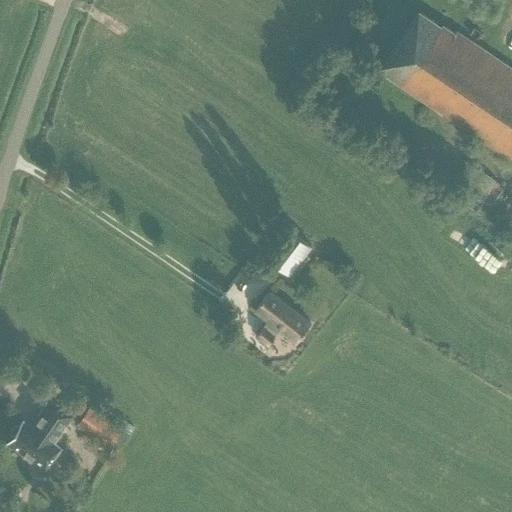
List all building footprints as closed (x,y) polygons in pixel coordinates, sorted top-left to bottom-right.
[(511,68),(457,31),(456,33),(444,25),(442,27),(420,12),(380,71),(510,159),(511,156),(511,68)] [(511,233),(511,190),(475,166),(455,198),(511,234),(511,233)] [(292,232),(271,261),(290,276),(312,247),(292,232)] [(270,291),(256,310),(269,320),(257,336),(269,345),(281,329),(297,342),(312,324),(270,291)] [(244,341),(258,353),(265,345),(250,333),(244,341)] [(53,442),(72,415),(49,399),(30,426),(23,421),(20,425),(14,426),(9,433),(10,438),(7,443),(29,458),(30,464),(37,469),(42,468),(45,469),(60,447),(53,442)] [(133,427),(127,422),(122,428),(90,406),(77,426),(110,449),(113,444),(118,448),(133,427)] [(0,498),(0,511),(5,511),(21,506),(16,493),(0,498)]
